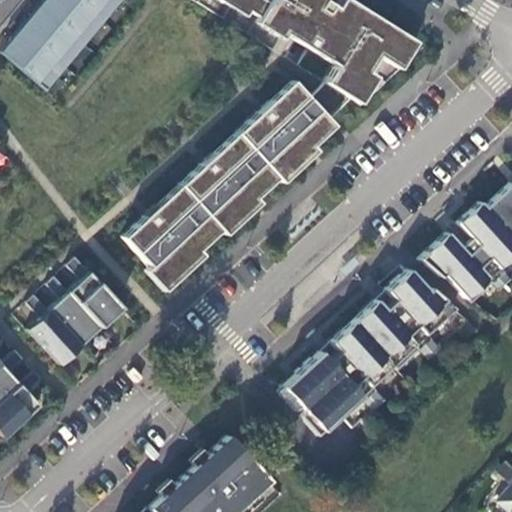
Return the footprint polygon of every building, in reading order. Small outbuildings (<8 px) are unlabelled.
[(119,0),(47,0),(39,10),(19,34),(0,55),(0,56),(42,92),(119,0)] [(121,0),(119,0),(42,92),(47,96),(125,3),(121,0)] [(317,0),(186,0),(285,62),(298,40),(312,49),(298,70),(324,86),(351,103),(377,60),(390,68),(407,41),(342,1),(336,12),(323,4),(317,0)] [(294,87),(292,84),(270,105),(272,108),(294,87)] [(324,86),(308,103),(329,125),(351,103),(324,86)] [(308,103),(294,87),(272,108),(270,105),(235,137),(238,140),(216,160),(213,157),(178,189),(181,192),(159,212),(156,209),(121,241),(163,287),(191,260),(186,256),(214,230),(219,235),(248,208),(243,203),(271,178),(275,183),(304,156),(300,151),(329,125),(308,103)] [(304,156),(333,130),(329,125),(300,151),(304,156)] [(238,140),(235,137),(213,157),(216,160),(238,140)] [(275,183),(271,178),(243,203),(248,208),(275,183)] [(511,187),(485,212),(481,207),(458,227),(476,248),(466,257),(447,237),(419,263),(441,282),(444,279),(465,303),(488,283),(492,287),(504,276),(500,272),(511,260),(511,187)] [(178,189),(156,209),(159,212),(181,192),(178,189)] [(219,235),(214,230),(186,256),(191,260),(219,235)] [(74,262),(65,270),(79,284),(88,277),(74,262)] [(375,304),(329,346),(337,355),(327,364),(319,355),(295,377),(300,382),(285,396),(321,435),(340,418),(359,401),(363,405),(375,395),(371,390),(393,370),(415,350),(419,354),(431,343),(426,339),(454,313),(430,292),(427,295),(408,273),(385,295),(393,304),(383,313),(375,304)] [(511,283),(504,276),(492,287),(499,294),(498,295),(499,296),(511,284),(511,283)] [(67,296),(100,331),(121,312),(88,277),(79,284),(67,296)] [(53,281),(45,288),(59,303),(67,296),(53,281)] [(47,314),(79,350),(100,331),(67,296),(59,303),(47,314)] [(33,299),(25,307),(38,322),(47,314),(33,299)] [(25,333),(58,369),(79,350),(47,314),(38,322),(25,333)] [(429,365),(440,354),(431,343),(419,354),(429,365)] [(393,370),(397,375),(419,354),(415,350),(393,370)] [(22,363),(15,355),(0,368),(8,377),(22,363)] [(0,368),(0,406),(19,389),(8,377),(0,368)] [(41,383),(33,375),(19,389),(26,397),(41,383)] [(300,382),(295,377),(280,390),(285,396),(300,382)] [(0,406),(0,440),(3,443),(38,410),(26,397),(19,389),(0,406)] [(363,405),(373,416),(384,406),(375,395),(363,405)] [(239,511),(256,497),(268,485),(264,480),(255,471),(227,440),(148,511),(239,511)] [(511,511),(511,475),(511,484),(492,511),(511,511)] [(251,511),(261,503),(256,497),(239,511),(251,511)]
